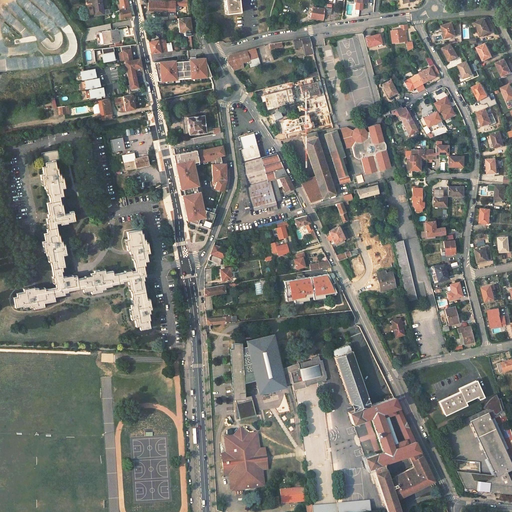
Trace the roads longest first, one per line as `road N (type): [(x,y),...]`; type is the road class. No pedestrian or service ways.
road 1 (primary): [(132,0),(185,263)]
road 2 (primary): [(185,263),(204,511)]
road 3 (residential): [(209,49),(416,15)]
road 4 (unknown): [(427,360),(429,293),(386,183)]
road 5 (tertiary): [(185,263),(201,259),(229,193),(225,97)]
road 6 (tertiary): [(244,98),(326,243)]
road 7 (tertiary): [(326,243),(390,373)]
road 8 (tertiary): [(390,373),(450,504)]
